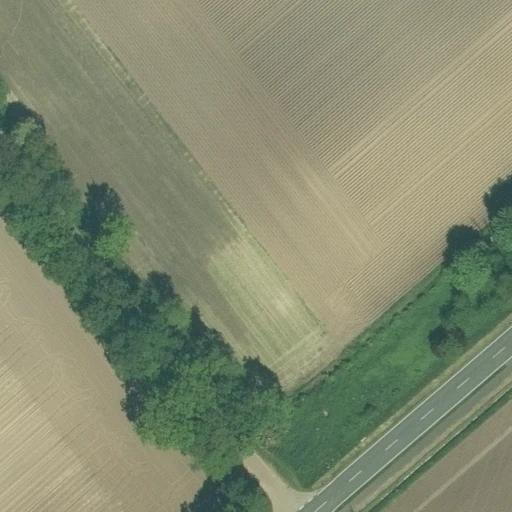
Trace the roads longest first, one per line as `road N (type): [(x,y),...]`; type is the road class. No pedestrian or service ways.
road 1 (unclassified): [(0,138),(295,511)]
road 2 (secondary): [(511,344),(316,511)]
